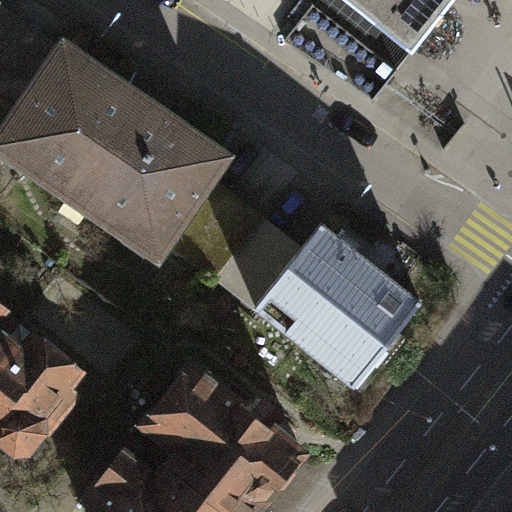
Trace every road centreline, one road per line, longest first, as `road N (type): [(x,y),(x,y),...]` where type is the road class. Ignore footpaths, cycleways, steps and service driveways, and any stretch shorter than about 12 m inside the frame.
road 1 (residential): [(127,0),(511,260)]
road 2 (primary): [(511,372),(401,511)]
